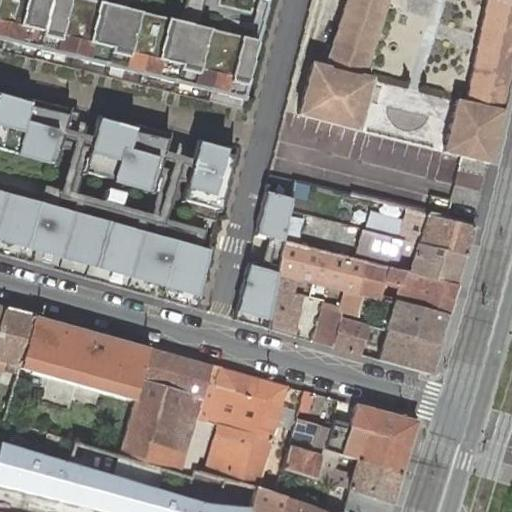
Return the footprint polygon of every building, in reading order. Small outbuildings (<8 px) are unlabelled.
[(0,0),(0,41),(244,101),(267,0),(0,0)] [(356,133),(370,78),(361,76),(384,6),(384,4),(385,0),(345,0),(329,53),(325,62),(324,67),(319,65),(310,63),(295,115),(356,133)] [(511,58),(511,0),(485,0),(466,92),(457,88),(446,131),(459,135),(494,143),(501,110),(511,58)] [(232,150),(0,92),(0,255),(192,310),(232,150)] [(491,153),(494,143),(459,135),(446,131),(444,141),(456,144),(463,146),(491,153)] [(260,194),(247,238),(275,246),(288,202),(260,194)] [(407,210),(402,208),(398,207),(393,206),(389,220),(404,223),(407,210)] [(402,240),(415,244),(417,244),(419,245),(464,257),(473,226),(462,224),(446,220),(426,215),(407,210),(404,223),(389,220),(381,217),(376,234),(402,240)] [(376,234),(360,230),(354,254),(396,263),(402,240),(376,234)] [(275,276),(267,330),(294,337),(302,296),(292,294),(295,281),(310,284),(326,288),(343,292),(341,303),(323,299),(320,308),(340,313),(355,317),(360,296),(353,294),(364,263),(281,242),(279,260),(276,274),(275,276)] [(407,273),(456,285),(464,257),(419,245),(417,244),(415,244),(407,273)] [(394,302),(446,316),(456,285),(407,273),(388,268),(364,263),(353,294),(360,296),(380,302),(393,306),(394,302)] [(326,288),(310,284),(307,295),(323,299),(326,288)] [(386,331),(438,345),(446,316),(394,302),(393,306),(380,302),(360,296),(355,317),(380,323),(379,329),(386,331)] [(18,365),(32,315),(3,307),(0,318),(0,359),(8,362),(4,373),(15,375),(18,365)] [(339,318),(331,348),(377,360),(429,374),(438,345),(386,331),(379,329),(339,318)] [(89,378),(102,335),(59,323),(44,378),(53,380),(56,368),(89,378)] [(140,378),(148,348),(102,335),(89,378),(56,368),(53,380),(44,378),(33,419),(31,423),(39,426),(37,432),(117,455),(140,378)] [(205,421),(218,374),(220,367),(208,365),(148,348),(140,378),(117,455),(179,473),(189,477),(191,470),(205,421)] [(271,440),(286,386),(220,367),(218,374),(205,421),(216,424),(201,473),(255,487),(257,488),(271,440)] [(10,396),(12,385),(6,383),(3,394),(10,396)] [(296,389),(292,411),(307,413),(310,392),(296,389)] [(354,404),(336,400),(322,450),(333,453),(341,456),(356,460),(401,473),(410,443),(416,422),(354,404)] [(293,418),(288,436),(317,443),(322,425),(293,418)] [(322,450),(289,440),(287,449),(281,470),(313,479),(319,458),(322,450)] [(0,445),(0,486),(104,511),(248,511),(249,511),(207,507),(159,493),(115,480),(0,445)] [(319,458),(313,479),(324,483),(327,473),(333,453),(322,450),(319,458)] [(392,503),(401,473),(356,460),(351,479),(348,490),(392,503)] [(324,483),(348,490),(351,479),(327,473),(324,483)] [(274,494),(257,488),(255,487),(248,511),(281,511),(286,498),(274,494)] [(341,511),(389,511),(392,503),(348,490),(341,511)] [(286,498),(281,511),(318,511),(319,510),(286,498)]
